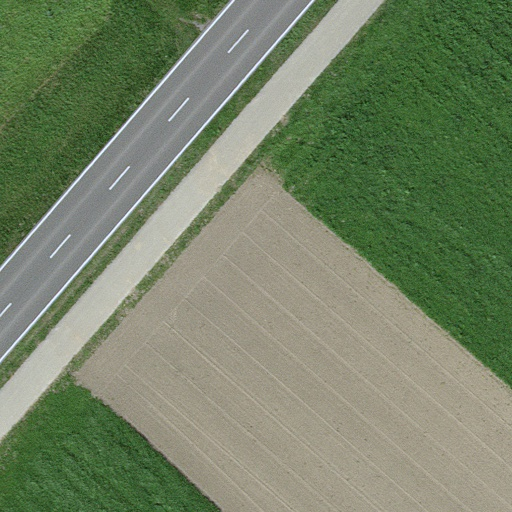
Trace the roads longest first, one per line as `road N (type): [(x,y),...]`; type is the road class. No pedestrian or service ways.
road 1 (track): [(0,414),(359,0)]
road 2 (primary): [(0,313),(272,0)]
